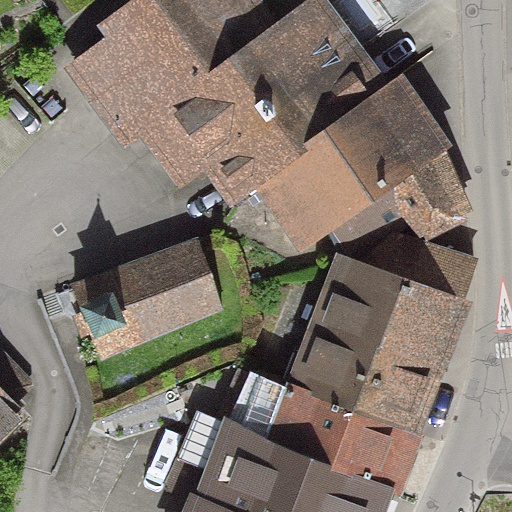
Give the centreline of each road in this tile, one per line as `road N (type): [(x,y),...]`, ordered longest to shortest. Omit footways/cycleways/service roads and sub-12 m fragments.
road 1 (tertiary): [(487,404),(500,315),(482,0)]
road 2 (residential): [(34,511),(53,387),(32,336),(0,305)]
